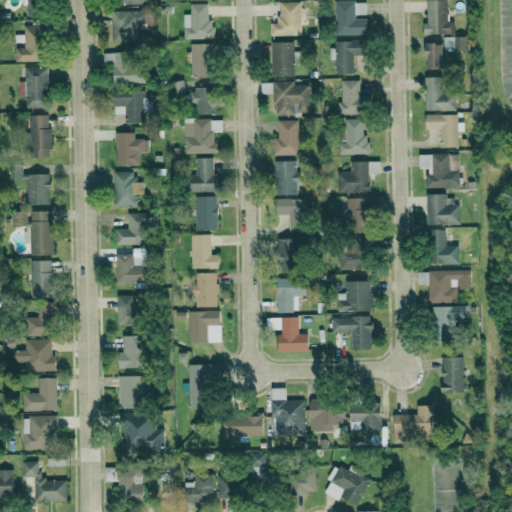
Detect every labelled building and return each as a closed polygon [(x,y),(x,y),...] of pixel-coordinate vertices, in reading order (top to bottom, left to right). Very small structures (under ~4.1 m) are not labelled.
[(27,0),(27,16),(44,16),(43,0),(27,0)] [(424,35),(455,34),(455,21),(448,21),(447,0),(427,0),(428,24),(424,24),(424,35)] [(301,35),(300,1),(278,2),(279,23),(270,23),(270,35),(301,35)] [(334,2),(335,35),(367,34),(367,16),(366,16),(366,1),(334,2)] [(212,38),(211,3),(190,3),(190,14),(183,14),(184,39),(212,38)] [(140,42),(140,24),(146,24),(146,11),(112,10),(111,41),(140,42)] [(15,60),(43,61),(44,25),(24,24),(24,47),(15,47),(15,60)] [(426,69),(445,69),(445,51),(468,51),(467,36),(444,37),(444,42),(425,43),(426,69)] [(331,41),(332,60),(335,60),(335,73),(354,73),(353,54),(366,54),(366,40),(331,41)] [(294,75),(293,42),(271,42),(272,76),(294,75)] [(210,76),(210,43),(191,43),(191,75),(210,76)] [(144,82),(143,63),(124,63),(124,52),(103,53),(103,66),(113,66),(113,83),(144,82)] [(25,81),(18,81),(19,96),(25,95),(26,107),(46,107),(45,66),(24,67),(25,81)] [(456,110),(457,93),(442,93),(442,76),(425,76),(425,110),(456,110)] [(361,79),(341,80),(341,102),(338,102),(338,114),(362,114),(361,79)] [(309,84),(295,84),(295,81),(261,81),(261,94),(275,93),(275,114),(309,113),(309,84)] [(189,104),(195,104),(195,113),(214,113),(215,88),(189,88),(189,104)] [(114,113),(124,113),(125,122),(143,121),(143,112),(149,112),(149,90),(113,91),(114,113)] [(459,147),(459,131),(464,131),(464,122),(458,122),(458,113),(425,114),(426,129),(440,129),(440,147),(459,147)] [(49,114),(29,114),(30,157),(50,157),(49,114)] [(215,152),(214,131),(223,131),(222,118),(183,119),(184,153),(215,152)] [(341,154),(369,153),(369,135),(363,135),(363,118),(341,119),(341,154)] [(278,137),(273,137),(273,155),(299,154),(298,119),(278,120),(278,137)] [(115,164),(140,165),(140,151),(148,152),(148,139),(134,138),(134,132),(116,132),(115,164)] [(427,188),(450,187),(450,176),(459,176),(458,153),(419,154),(419,168),(427,168),(427,188)] [(187,192),(215,191),(214,157),(195,157),(196,174),(187,174),(187,192)] [(275,160),(275,194),(296,194),(296,183),(298,183),(297,160),(275,160)] [(368,160),(350,161),(350,171),(337,171),(338,192),(369,191),(368,160)] [(369,173),(379,173),(379,161),(369,160),(369,173)] [(8,179),(26,179),(27,204),(50,204),(50,173),(23,174),(23,164),(8,164),(8,179)] [(113,206),(137,206),(137,194),(144,194),(144,182),(134,181),(134,171),(114,171),(113,206)] [(449,193),(426,193),(427,224),(460,224),(460,204),(449,204),(449,193)] [(195,195),(195,229),(217,228),(217,195),(195,195)] [(366,231),(364,196),(346,197),(347,232),(366,231)] [(288,232),(305,233),(305,198),(276,197),(275,214),(288,214),(288,232)] [(52,254),(51,210),(12,211),(12,226),(24,226),(25,242),(30,242),(30,254),(52,254)] [(128,212),(127,229),(116,228),(116,244),(143,244),(144,225),(157,225),(158,212),(128,212)] [(458,245),(445,245),(445,229),(428,229),(429,263),(459,262),(458,245)] [(211,253),(211,233),(191,234),(191,268),(219,267),(218,253),(211,253)] [(277,237),(278,270),(298,270),(297,236),(277,237)] [(365,238),(351,238),(352,244),(339,244),(340,269),(366,269),(365,238)] [(147,248),(133,248),(132,265),(146,265),(147,248)] [(117,254),(116,281),(146,282),(147,266),(132,265),(132,254),(117,254)] [(30,260),(31,296),(51,296),(50,259),(30,260)] [(457,302),(457,289),(471,288),(471,269),(428,270),(429,302),(457,302)] [(428,283),(427,271),(418,271),(418,283),(428,283)] [(195,306),(216,306),(217,272),(196,272),(195,306)] [(277,311),(293,311),(293,295),(305,296),(305,278),(277,277),(277,311)] [(338,292),(337,310),(370,311),(371,280),(345,280),(345,292),(338,292)] [(117,326),(140,325),(139,294),(116,295),(117,326)] [(25,316),(25,335),(53,334),(52,302),(37,303),(37,316),(25,316)] [(467,305),(432,306),(433,339),(459,339),(458,318),(468,318),(467,305)] [(220,310),(188,310),(189,342),(220,341),(220,310)] [(332,316),(332,332),(351,332),(352,348),(371,347),(370,315),(332,316)] [(118,367),(141,368),(142,335),(123,334),(122,351),(119,351),(118,367)] [(14,361),(25,361),(25,371),(55,371),(55,354),(51,354),(51,339),(25,339),(25,350),(14,350),(14,361)] [(442,356),(442,392),(463,392),(463,356),(442,356)] [(212,363),(188,364),(189,408),(212,407),(212,363)] [(119,407),(148,407),(147,375),(118,375),(119,407)] [(22,392),(22,410),(56,410),(56,377),(37,377),(38,392),(22,392)] [(285,387),(272,388),(272,435),(305,434),(304,400),(286,400),(285,387)] [(344,423),(345,399),(310,399),(310,430),(333,430),(333,423),(344,423)] [(350,429),(362,429),(363,434),(381,434),(380,402),(349,403),(350,429)] [(433,439),(432,404),(417,405),(417,414),(393,414),(393,440),(433,439)] [(164,428),(153,428),(154,412),(121,412),(121,448),(164,448),(164,428)] [(262,436),(263,415),(226,414),(226,435),(262,436)] [(23,449),(55,448),(55,415),(23,415),(23,449)] [(264,468),(265,452),(252,452),(251,476),(259,477),(259,468),(264,468)] [(22,477),(35,477),(34,501),(66,501),(66,479),(38,478),(38,461),(22,461),(22,477)] [(324,492),(338,500),(340,496),(357,505),(372,476),(349,465),(347,470),(335,464),(326,479),(330,481),(324,492)] [(142,466),(105,467),(105,481),(118,481),(119,502),(143,501),(142,466)] [(0,470),(0,495),(13,496),(12,470),(0,470)] [(316,494),(315,470),(291,470),(291,494),(316,494)] [(185,482),(185,501),(213,501),(213,473),(193,473),(193,482),(185,482)] [(217,495),(239,497),(241,475),(218,474),(217,495)]
